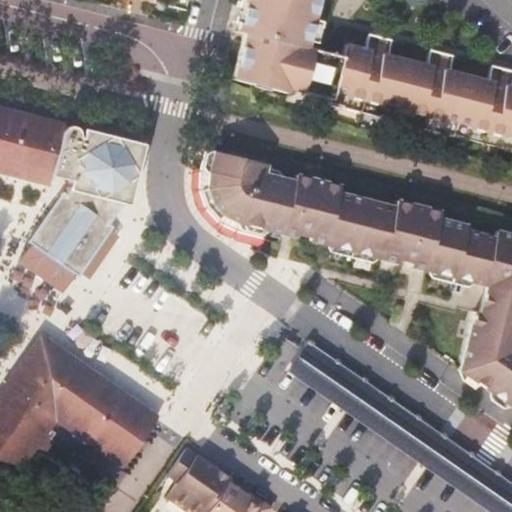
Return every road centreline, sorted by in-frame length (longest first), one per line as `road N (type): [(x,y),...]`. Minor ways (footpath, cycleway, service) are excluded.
road 1 (residential): [(166,68),(173,110),(163,180),(175,224),(511,464)]
road 2 (residential): [(0,3),(132,39),(166,68)]
